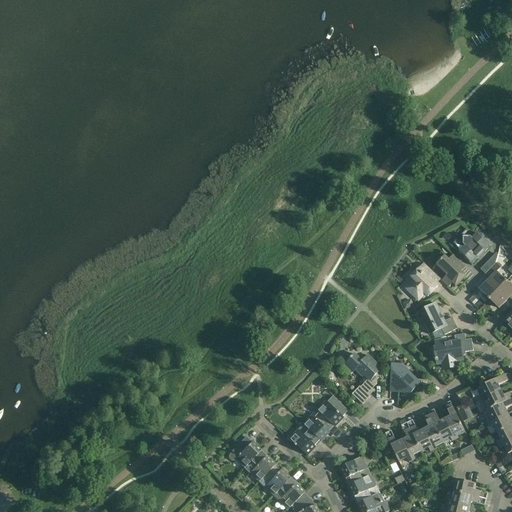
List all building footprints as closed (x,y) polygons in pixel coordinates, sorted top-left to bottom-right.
[(489,243),(478,233),(473,239),(470,237),(463,237),(463,244),(465,246),(459,252),(470,263),(489,243)] [(462,272),(466,267),(453,255),(449,260),(445,256),(438,263),(449,274),(442,281),(449,287),(453,283),(455,286),(465,276),(462,272)] [(480,290),(490,299),(506,282),(497,273),(501,268),(496,264),(486,275),(491,279),(480,290)] [(436,285),(440,280),(424,265),(412,277),(415,280),(407,289),(419,301),(425,294),(428,297),(438,287),(436,285)] [(511,287),(506,282),(490,299),(500,309),(510,298),(511,299),(511,287)] [(431,334),(442,329),(445,335),(458,329),(452,318),(445,322),(437,304),(420,312),(431,334)] [(462,353),(474,351),(472,339),(466,340),(465,335),(455,336),(456,342),(447,343),(447,340),(436,341),(437,348),(435,348),(438,365),(442,364),(443,370),(458,367),(457,361),(463,360),(462,353)] [(380,377),(377,374),(381,371),(378,368),(379,366),(369,356),(363,362),(355,354),(345,365),(353,373),(355,371),(362,378),(365,376),(369,380),(366,383),(370,388),(380,377)] [(411,394),(421,383),(402,365),(392,364),(390,392),(411,394)] [(480,398),(481,401),(502,391),(499,386),(511,380),(508,374),(478,389),(482,397),(480,398)] [(363,404),(370,397),(360,387),(353,395),(363,404)] [(485,403),(489,411),(511,399),(511,392),(504,396),(502,391),(481,401),(483,404),(485,403)] [(327,401),(318,410),(336,427),(344,418),(343,417),(349,411),(334,397),(328,402),(327,401)] [(459,412),(464,409),(459,398),(454,401),(459,412)] [(488,424),(509,414),(507,408),(511,405),(511,399),(489,411),(485,412),(489,420),(487,421),(488,424)] [(451,417),(446,420),(456,440),(459,439),(458,436),(466,433),(451,402),(445,405),(451,417)] [(336,427),(318,410),(304,425),(322,442),(336,427)] [(456,440),(446,420),(441,422),(435,410),(429,413),(444,443),(451,440),(452,442),(456,440)] [(444,443),(429,413),(423,416),(429,428),(424,430),(434,451),(437,449),(436,447),(444,443)] [(498,433),(511,425),(511,418),(511,419),(509,414),(488,424),(490,427),(494,425),(498,433)] [(421,452),(407,423),(405,420),(400,423),(405,433),(408,439),(403,441),(413,461),(416,460),(414,455),(421,452)] [(434,451),(424,430),(419,433),(416,427),(413,421),(407,423),(421,452),(429,448),(431,452),(434,451)] [(308,456),(322,442),(304,425),(305,426),(300,431),(299,430),(290,439),(308,456)] [(499,446),(511,439),(511,425),(498,433),(502,440),(497,443),(499,446)] [(409,463),(413,461),(403,441),(398,443),(392,431),(386,434),(399,462),(407,459),(409,463)] [(246,437),(231,453),(229,454),(229,456),(228,458),(229,460),(232,461),(234,461),(235,460),(244,469),(262,451),(252,442),(251,443),(246,437)] [(508,455),(511,453),(511,439),(499,446),(500,449),(505,447),(508,455)] [(381,447),(385,456),(387,455),(391,453),(387,444),(381,447)] [(259,483),(276,465),(262,451),(244,469),(259,483)] [(349,487),(372,475),(368,468),(368,469),(362,458),(340,469),(345,480),(349,487)] [(274,496),(291,478),(276,465),(259,483),(274,496)] [(293,480),(299,474),(295,470),(289,475),(293,480)] [(357,505),(380,493),(372,475),(349,487),(357,505)] [(402,475),(395,479),(398,485),(405,481),(402,475)] [(288,510),(291,507),(304,494),(305,492),(291,478),(274,496),(288,510)] [(454,492),(487,500),(488,494),(475,490),(476,485),(454,479),(453,483),(456,484),(454,492)] [(487,500),(454,492),(452,500),(449,499),(449,503),(470,508),(472,503),(485,506),(487,500)] [(389,511),(380,493),(357,505),(360,511),(389,511)] [(318,511),(316,505),(314,506),(311,499),(310,499),(304,494),(291,507),(293,511),(318,511)] [(448,511),(469,511),(470,508),(449,503),(448,506),(450,507),(448,511)]
